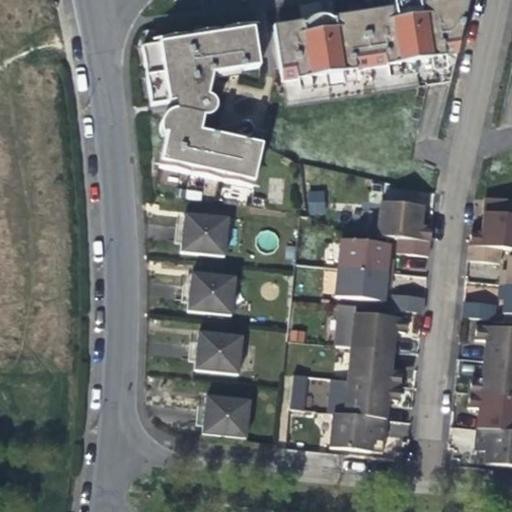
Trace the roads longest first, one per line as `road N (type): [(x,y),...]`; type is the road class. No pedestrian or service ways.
road 1 (residential): [(499,0),(455,188),(420,483)]
road 2 (residential): [(108,457),(114,287),(87,0)]
road 3 (residential): [(420,483),(108,457)]
